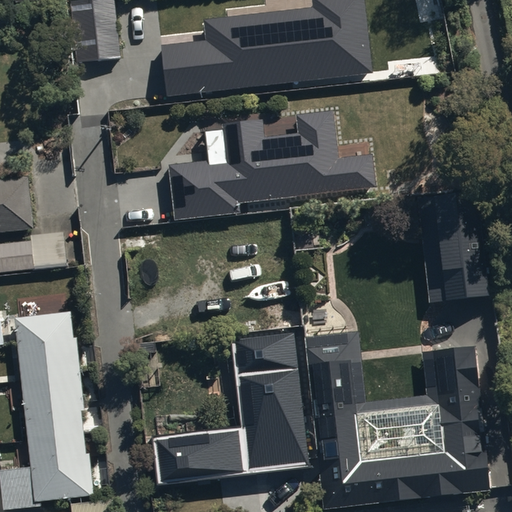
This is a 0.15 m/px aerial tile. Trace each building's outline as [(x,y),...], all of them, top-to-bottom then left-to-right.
[(206,41),(162,46),(167,95),(372,73),(364,0),(311,0),(312,7),(203,19),(206,41)] [(117,3),(70,10),(77,64),(124,58),(117,3)] [(222,129),(205,131),(209,160),(170,165),(176,219),(240,211),(238,202),(376,186),(373,154),(339,157),(334,111),(296,115),(298,132),(264,136),(262,119),(221,124),(222,129)] [(0,236),(34,233),(29,182),(0,184),(0,236)] [(479,191),(417,198),(429,303),(492,296),(479,191)] [(33,245),(0,247),(0,275),(35,274),(33,245)] [(172,246),(143,247),(144,265),(172,264),(172,246)] [(83,415),(86,414),(78,341),(74,341),(71,316),(15,322),(31,470),(0,473),(0,478),(3,511),(25,511),(41,510),(41,507),(96,500),(91,456),(88,456),(85,436),(91,436),(91,429),(84,430),(83,415)] [(297,332),(233,339),(243,429),(152,439),(157,481),(311,464),(297,332)] [(427,398),(365,404),(358,335),(305,341),(323,511),(333,511),(492,495),(477,348),(422,354),(427,398)] [(117,511),(117,503),(71,506),(71,511),(117,511)]
